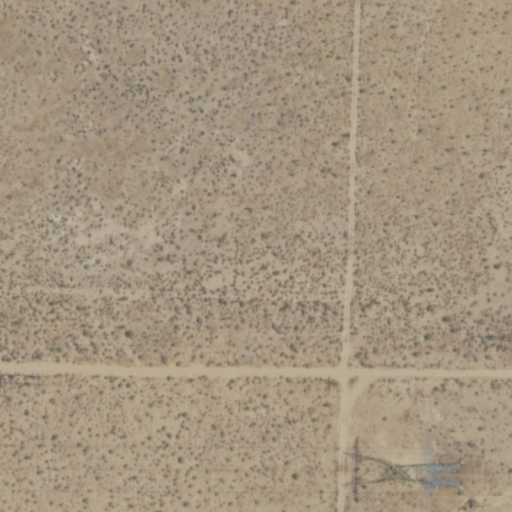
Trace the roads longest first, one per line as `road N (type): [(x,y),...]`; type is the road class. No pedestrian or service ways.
road 1 (track): [(0,368),(342,372)]
road 2 (track): [(511,374),(342,372)]
